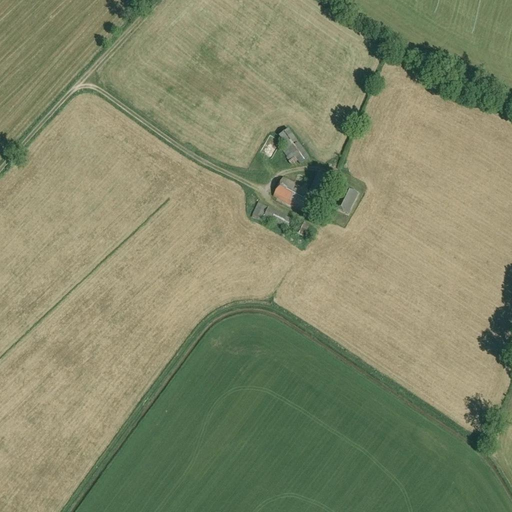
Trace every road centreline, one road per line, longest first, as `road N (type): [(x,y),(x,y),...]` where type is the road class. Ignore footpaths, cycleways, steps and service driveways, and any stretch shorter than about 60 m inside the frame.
road 1 (track): [(0,168),(156,0)]
road 2 (track): [(332,0),(412,52),(511,93)]
road 3 (unknown): [(85,76),(168,141),(238,179)]
